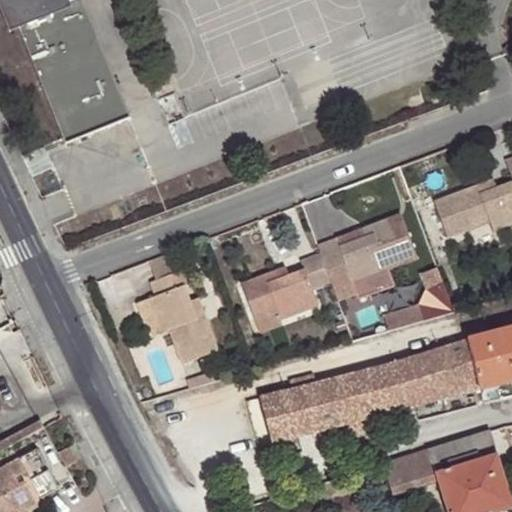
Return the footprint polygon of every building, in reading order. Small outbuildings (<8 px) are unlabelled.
[(5,0),(63,143),(128,117),(81,0),(5,0)] [(511,179),(496,186),(480,192),(476,183),(434,199),(447,238),(474,228),(471,221),(485,215),(487,223),(490,230),(509,223),(511,233),(511,156),(505,160),(511,179)] [(480,192),(496,186),(493,177),(476,183),(480,192)] [(474,228),(487,223),(485,215),(471,221),(474,228)] [(385,261),(402,254),(389,219),(363,229),(365,237),(357,241),(355,232),(318,245),(321,254),(331,281),(338,301),(357,293),(359,298),(394,285),(385,261)] [(180,249),(146,263),(152,281),(187,268),(180,249)] [(277,269),(241,283),(254,317),(277,308),(281,319),(318,303),(312,288),(331,281),(321,254),(303,260),(305,267),(289,273),(279,277),(277,269)] [(277,269),(279,277),(289,273),(286,265),(277,269)] [(440,267),(422,272),(431,300),(387,314),(392,331),(454,311),(440,267)] [(187,268),(152,281),(157,295),(149,298),(162,332),(170,329),(183,361),(218,349),(202,306),(195,309),(192,299),(186,284),(193,282),(187,268)] [(199,296),(192,299),(195,309),(202,306),(199,296)] [(281,319),(277,308),(254,317),(259,331),(282,322),(281,319)] [(318,429),(322,445),(388,427),(386,413),(479,388),(496,383),(499,399),(511,396),(511,385),(511,379),(511,378),(511,324),(467,339),(394,361),(261,395),(274,444),(296,437),(296,435),(318,429)] [(383,463),(393,495),(437,482),(447,511),(493,511),(511,506),(489,430),(428,449),(383,463)] [(55,491),(33,450),(0,467),(0,511),(25,511),(32,508),(20,484),(14,486),(10,479),(21,473),(37,502),(55,491)] [(64,450),(54,456),(61,470),(71,465),(64,450)]
